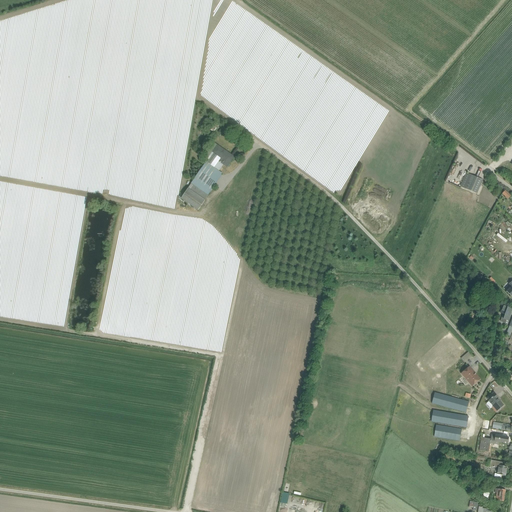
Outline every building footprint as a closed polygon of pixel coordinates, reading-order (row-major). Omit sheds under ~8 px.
[(218,162),(226,167),(234,156),(216,144),(211,153),(220,159),(218,162)] [(197,211),(222,174),(205,162),(180,198),(197,211)] [(466,173),(460,187),(477,194),(483,181),(466,173)] [(509,236),(510,233),(499,227),(497,231),(509,236)] [(475,282),(481,284),(485,274),(479,272),(475,282)] [(266,301),(258,341),(307,351),(310,335),(311,335),(320,294),(277,286),(271,284),(269,295),(268,295),(267,301),(266,301)] [(244,325),(254,326),(260,293),(252,294),(251,299),(254,299),(250,300),(249,304),(242,303),(240,303),(239,297),(239,295),(236,294),(233,312),(239,313),(239,314),(239,311),(245,312),(246,315),(240,316),(246,317),(244,325)] [(501,320),(508,322),(511,310),(505,308),(501,320)] [(471,387),(480,380),(469,366),(460,374),(471,387)] [(470,399),(438,391),(435,402),(467,410),(470,399)] [(495,413),(504,406),(500,401),(498,399),(499,398),(494,392),(487,399),(488,401),(489,402),(486,404),(491,409),(492,408),(495,413)] [(464,427),(466,417),(434,410),(432,420),(464,427)] [(469,431),(436,426),(434,438),(467,443),(469,431)] [(492,443),(507,446),(508,438),(493,435),(492,443)] [(495,474),(505,476),(508,464),(491,461),(490,467),(496,468),(495,474)] [(289,463),(286,472),(292,474),(295,465),(289,463)] [(495,501),(504,502),(506,490),(497,489),(495,501)] [(474,511),(474,501),(467,500),(466,507),(470,507),(470,510),(474,511)]
